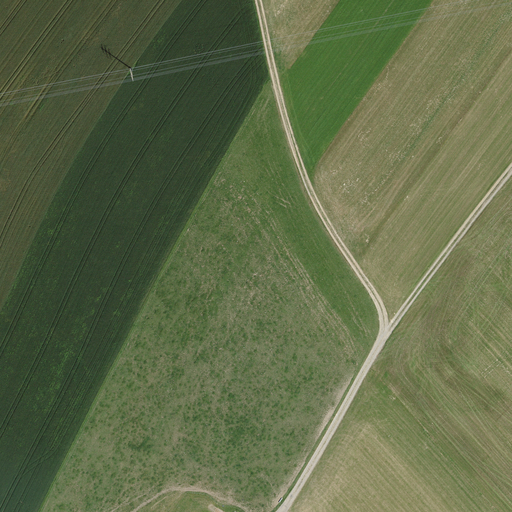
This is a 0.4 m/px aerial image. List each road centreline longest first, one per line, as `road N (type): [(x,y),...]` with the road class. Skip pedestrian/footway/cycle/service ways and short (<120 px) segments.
road 1 (track): [(254,0),(289,140),(316,210),(381,315),(381,337),(279,511)]
road 2 (track): [(381,337),(511,164)]
